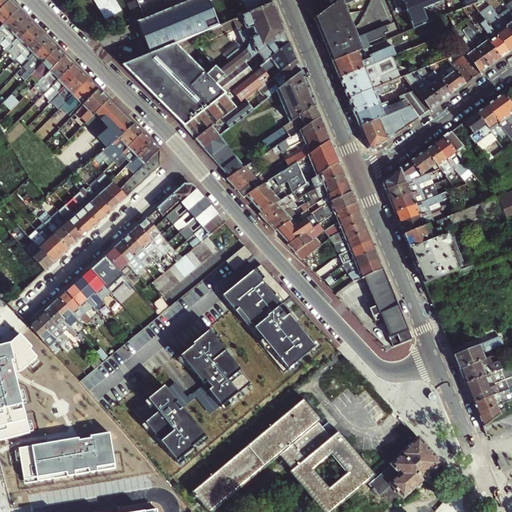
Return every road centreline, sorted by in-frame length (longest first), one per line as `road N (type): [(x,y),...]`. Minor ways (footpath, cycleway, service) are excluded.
road 1 (residential): [(187,158),(378,367),(403,371),(437,361)]
road 2 (residential): [(23,311),(187,158)]
road 3 (residential): [(30,0),(187,158)]
road 4 (tertiary): [(360,177),(437,361)]
road 5 (tertiary): [(286,0),(360,177)]
road 6 (residential): [(360,177),(511,66)]
road 7 (tertiary): [(437,361),(498,511)]
